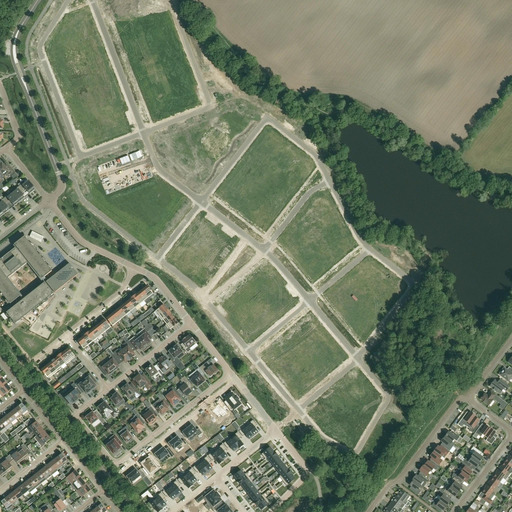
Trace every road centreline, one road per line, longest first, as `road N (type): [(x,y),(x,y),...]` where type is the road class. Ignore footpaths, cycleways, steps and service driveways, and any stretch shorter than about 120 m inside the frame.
road 1 (residential): [(230,372),(114,465),(74,415),(108,388)]
road 2 (residential): [(68,0),(41,51),(80,157),(142,133)]
road 3 (tertiary): [(48,201),(61,182),(14,51),(37,0)]
road 4 (residential): [(329,182),(311,151),(267,120),(200,202)]
road 5 (residential): [(142,133),(209,107),(166,0)]
road 6 (residential): [(298,410),(326,439),(355,453),(388,396),(357,360)]
road 7 (residential): [(368,511),(457,401),(470,398)]
road 8 (residential): [(368,249),(413,285),(356,358)]
road 9 (residential): [(92,0),(142,133)]
road 10 (residential): [(200,202),(157,259),(201,296)]
